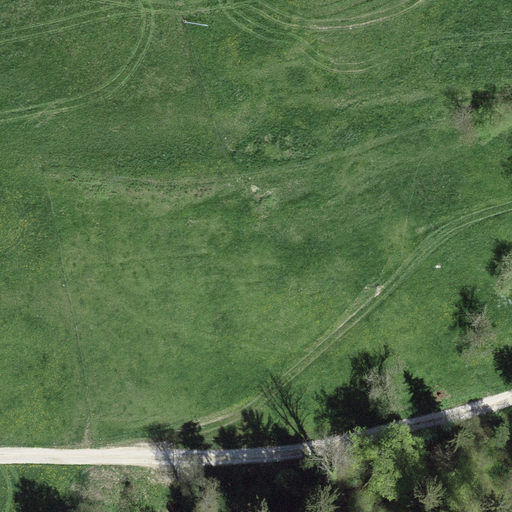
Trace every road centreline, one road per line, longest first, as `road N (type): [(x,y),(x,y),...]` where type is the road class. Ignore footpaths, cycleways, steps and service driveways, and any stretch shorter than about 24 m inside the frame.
road 1 (track): [(105,455),(260,402),(408,264),(458,228),(511,213)]
road 2 (track): [(511,399),(337,444),(105,455)]
